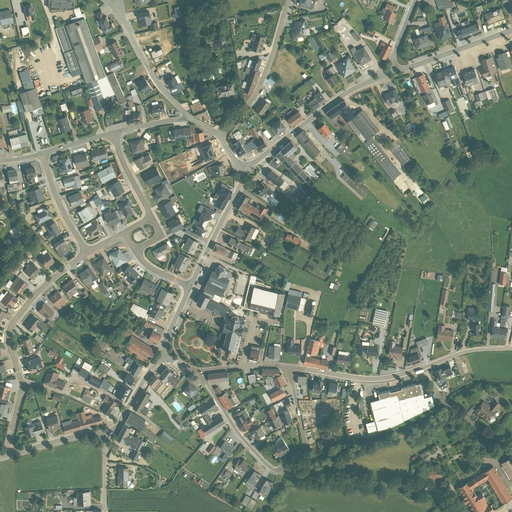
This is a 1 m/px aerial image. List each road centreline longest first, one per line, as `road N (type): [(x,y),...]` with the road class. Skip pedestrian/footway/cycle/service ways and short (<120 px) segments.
road 1 (residential): [(9,453),(22,383),(8,332),(40,289),(86,253)]
road 2 (residential): [(511,348),(476,349),(378,379),(287,367)]
road 3 (residential): [(245,171),(340,96),(392,69)]
road 4 (residential): [(219,137),(253,97),(288,0)]
road 5 (track): [(184,0),(193,70),(219,137)]
road 6 (residential): [(113,7),(150,73),(190,117)]
road 7 (residential): [(278,471),(237,433),(199,371)]
road 8 (residential): [(189,286),(245,171)]
road 9 (residential): [(392,69),(511,30)]
